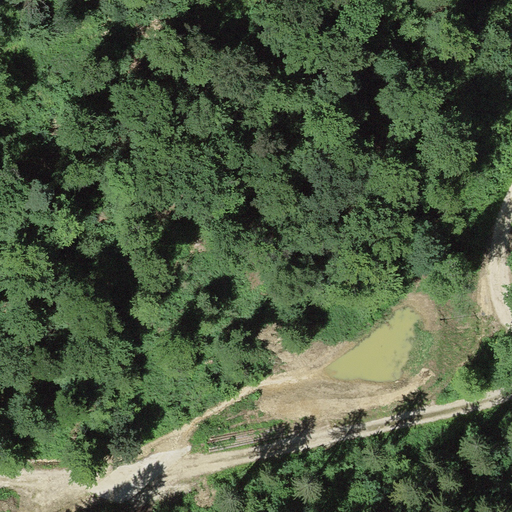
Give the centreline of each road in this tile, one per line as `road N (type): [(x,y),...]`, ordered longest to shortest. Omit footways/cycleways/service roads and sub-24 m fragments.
road 1 (track): [(511,391),(457,409),(164,460),(103,483),(0,479)]
road 2 (track): [(511,196),(497,233),(496,307),(511,320)]
